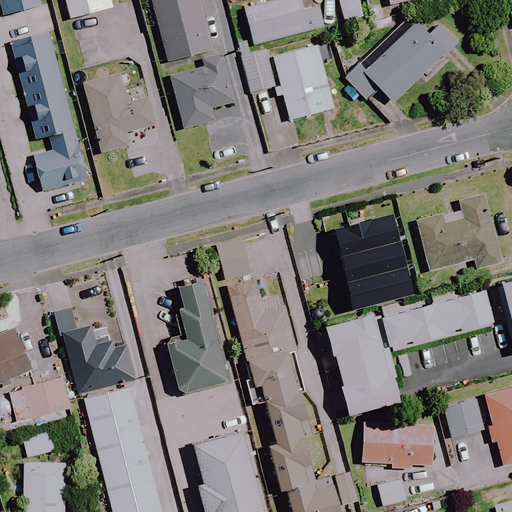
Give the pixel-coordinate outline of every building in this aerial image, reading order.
[(0,0),(0,5),(7,30),(46,18),(40,0),(0,0)] [(108,0),(62,0),(68,19),(110,8),(108,0)] [(206,19),(200,0),(150,0),(167,63),(213,51),(210,40),(218,38),(212,17),(206,19)] [(310,13),(306,0),(284,0),(243,10),(252,46),(322,29),(318,11),(310,13)] [(363,18),(357,0),(338,0),(344,23),(363,18)] [(426,36),(410,18),(344,78),(365,102),(378,90),(391,105),(457,44),(439,24),(426,36)] [(89,178),(50,35),(10,45),(36,142),(45,139),(49,153),(31,158),(40,191),(89,178)] [(339,56),(333,35),(318,39),(324,60),(339,56)] [(333,110),(315,46),(271,58),(289,122),(333,110)] [(273,89),(264,50),(240,56),(250,94),(273,89)] [(233,103),(223,63),(221,53),(198,59),(201,69),(170,77),(183,130),(214,122),(211,109),(233,103)] [(126,105),(119,75),(83,84),(101,154),(128,147),(124,134),(155,126),(148,99),(126,105)] [(501,264),(484,196),(458,202),(463,221),(440,226),(438,217),(415,223),(427,273),(472,261),(474,270),(501,264)] [(404,290),(390,232),(367,238),(333,246),(344,292),(377,284),(380,296),(404,290)] [(242,240),(214,248),(223,282),(251,275),(242,240)] [(326,260),(303,265),(312,302),(335,297),(326,260)] [(305,417),(295,376),(289,351),(293,350),(283,308),(262,313),(255,281),(228,287),(252,389),(258,388),(271,444),(266,445),(277,492),(282,491),(286,511),(338,511),(337,506),(355,502),(348,472),(314,480),(299,418),(305,417)] [(511,281),(500,284),(487,287),(493,310),(505,307),(511,335),(511,281)] [(224,384),(200,284),(176,290),(181,308),(178,309),(185,340),(166,345),(178,395),(224,384)] [(490,324),(482,290),(379,315),(387,349),(490,324)] [(77,330),(71,309),(53,313),(59,338),(63,337),(77,394),(135,380),(126,343),(111,347),(108,335),(96,338),(93,326),(77,330)] [(379,331),(375,315),(322,330),(327,352),(330,351),(340,386),(337,387),(345,416),(398,401),(387,360),(384,361),(376,332),(379,331)] [(0,385),(34,372),(17,330),(0,336),(0,385)] [(70,410),(63,379),(9,391),(16,422),(70,410)] [(156,492),(130,387),(83,399),(111,511),(176,511),(171,489),(156,492)] [(511,387),(483,395),(491,426),(486,427),(490,444),(495,443),(502,467),(511,464),(511,387)] [(482,431),(476,402),(443,410),(450,439),(482,431)] [(360,421),(358,463),(394,464),(394,469),(413,470),(413,465),(432,466),(434,425),(360,421)] [(260,511),(239,434),(191,446),(201,483),(196,485),(203,511),(260,511)] [(52,453),(50,435),(22,440),(25,458),(52,453)] [(63,511),(65,465),(23,463),(21,511),(63,511)] [(405,502),(401,480),(376,485),(380,507),(405,502)] [(511,511),(511,502),(493,507),(493,511),(511,511)]
